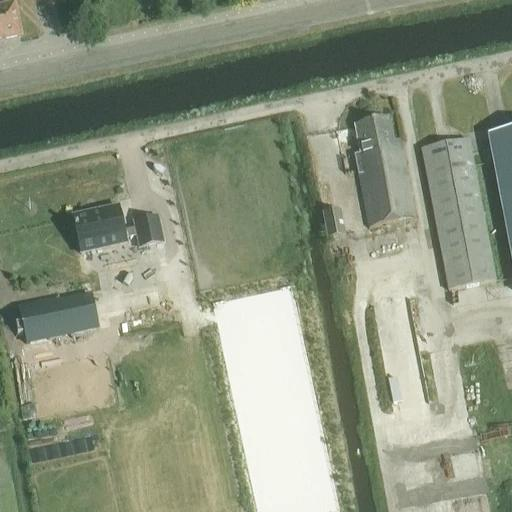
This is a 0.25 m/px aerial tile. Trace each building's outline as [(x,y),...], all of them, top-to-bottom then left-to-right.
[(0,40),(20,37),(14,5),(0,8),(0,40)] [(367,229),(412,219),(400,150),(399,150),(397,141),(393,142),(387,120),(354,128),(356,138),(353,140),(354,148),(358,150),(360,156),(353,158),(367,229)] [(511,267),(511,133),(488,138),(490,149),(481,150),(484,163),(491,161),(511,267)] [(469,142),(421,151),(448,292),(496,283),(469,142)] [(157,219),(134,224),(135,230),(123,233),(118,209),(73,218),(81,256),(126,246),(125,240),(136,237),(139,249),(163,244),(157,219)] [(345,237),(340,211),(322,215),(327,240),(345,237)] [(98,330),(91,296),(40,306),(47,341),(98,330)]
